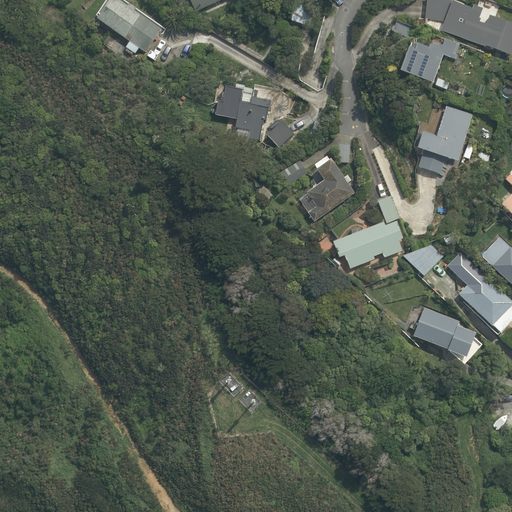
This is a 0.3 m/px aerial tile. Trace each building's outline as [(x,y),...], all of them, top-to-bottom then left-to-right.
[(138,49),(145,54),(160,31),(133,14),(135,11),(128,6),(126,8),(113,0),(110,0),(96,21),(128,43),(125,48),(135,55),(138,49)] [(188,0),(195,13),(224,0),(188,0)] [(297,0),(293,0),(289,19),(306,23),(311,3),(297,0)] [(444,21),(440,31),(484,48),(485,47),(511,57),(511,55),(511,25),(488,16),(485,26),(478,23),(479,20),(478,19),(482,10),(473,7),(471,11),(450,3),(443,0),(425,0),(424,19),(444,21)] [(412,28),(395,22),(391,33),(408,38),(412,28)] [(117,38),(110,33),(103,43),(110,48),(117,38)] [(432,85),(443,56),(455,60),(457,56),(455,56),(459,46),(444,40),(441,47),(430,43),(427,49),(416,45),(415,46),(410,44),(408,48),(407,47),(398,72),(432,85)] [(434,86),(446,91),(448,84),(437,79),(434,86)] [(263,121),(266,122),(268,109),(269,109),(270,102),(251,98),(249,105),(238,103),(234,129),(248,132),(247,140),(260,142),(263,121)] [(436,137),(421,133),(416,150),(425,153),(420,167),(439,173),(444,158),(457,162),(472,116),(445,107),(436,137)] [(294,134),(285,126),(270,141),(279,149),(294,134)] [(469,160),(473,147),(467,145),(463,158),(469,160)] [(349,146),(338,146),(337,163),(348,164),(349,146)] [(314,223),(354,194),(346,184),(350,182),(346,176),(342,179),(329,161),(328,162),(326,158),(314,166),(317,170),(315,171),(323,182),(305,194),(306,196),(298,201),(307,214),(314,223)] [(288,186),(307,175),(299,162),(280,174),(288,186)] [(511,187),(511,193),(500,205),(511,217),(511,172),(504,180),(511,187)] [(274,198),(262,188),(258,193),(269,203),(274,198)] [(386,224),(399,219),(390,198),(377,203),(386,224)] [(397,241),(402,240),(395,222),(384,227),(383,223),(332,243),(338,259),(343,257),(349,270),(374,260),(373,258),(381,254),(384,259),(402,252),(397,241)] [(450,237),(443,239),(446,246),(453,244),(450,237)] [(480,258),(511,288),(511,251),(498,239),(480,258)] [(423,277),(443,257),(430,246),(402,257),(423,277)] [(457,295),(463,301),(462,302),(496,337),(511,320),(511,306),(511,305),(511,304),(473,268),(461,280),(466,285),(457,295)] [(462,366),(481,346),(473,338),(474,334),(465,331),(458,325),(458,322),(424,309),(412,337),(446,351),(445,352),(450,354),(462,366)]
